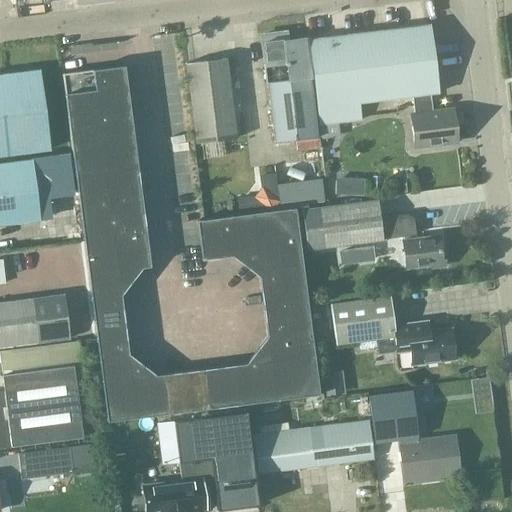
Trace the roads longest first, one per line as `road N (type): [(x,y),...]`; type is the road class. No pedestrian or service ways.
road 1 (unclassified): [(0,33),(281,0)]
road 2 (unclassified): [(511,275),(475,0)]
